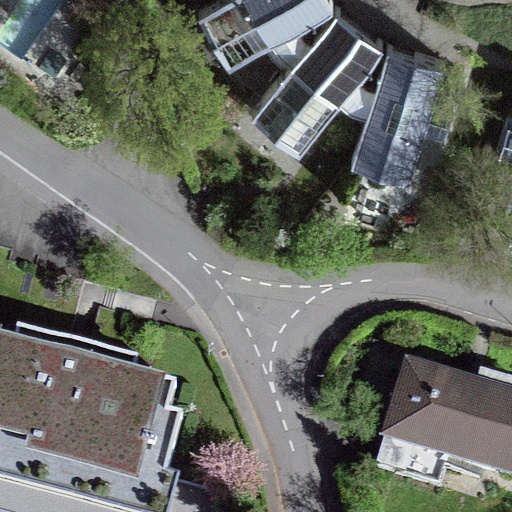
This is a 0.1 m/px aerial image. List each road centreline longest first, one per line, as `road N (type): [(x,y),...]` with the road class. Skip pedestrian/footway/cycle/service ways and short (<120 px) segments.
road 1 (residential): [(259,315),(129,26),(126,0)]
road 2 (residential): [(259,315),(0,149)]
road 3 (residential): [(511,313),(407,288),(259,315)]
road 4 (residential): [(307,511),(259,315)]
